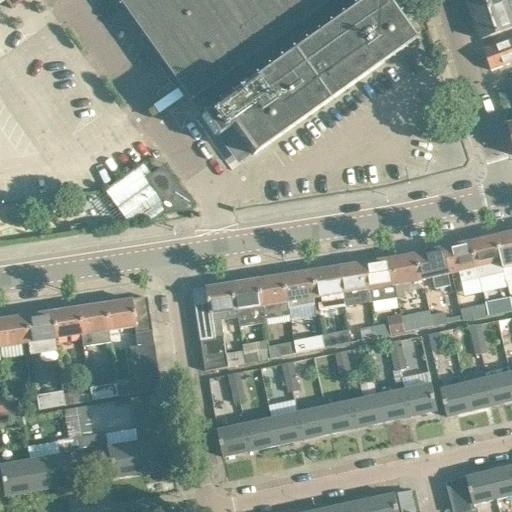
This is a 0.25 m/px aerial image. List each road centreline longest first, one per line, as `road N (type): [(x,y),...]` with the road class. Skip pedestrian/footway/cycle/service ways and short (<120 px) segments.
road 1 (tertiary): [(168,257),(506,195)]
road 2 (residential): [(168,257),(210,511)]
road 3 (residential): [(210,511),(426,462)]
road 4 (residential): [(445,0),(506,195)]
road 5 (tertiary): [(0,282),(168,257)]
